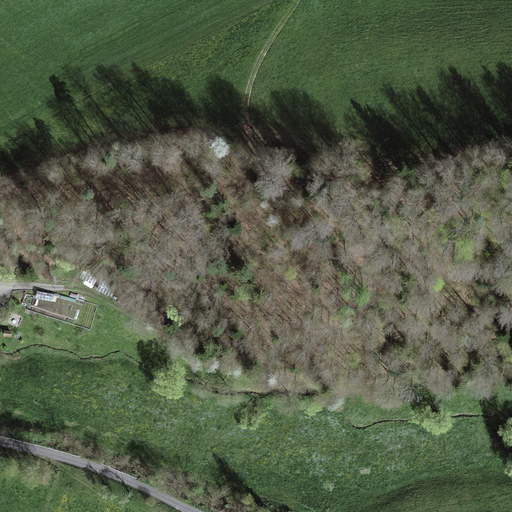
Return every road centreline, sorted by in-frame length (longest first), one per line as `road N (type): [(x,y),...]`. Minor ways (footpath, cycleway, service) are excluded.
road 1 (track): [(0,283),(88,291),(182,344),(322,382),(511,377)]
road 2 (track): [(298,0),(260,58),(245,104),(250,135),(274,166),(325,182),(415,184),(511,166)]
road 3 (unclassified): [(0,440),(99,468),(194,511)]
